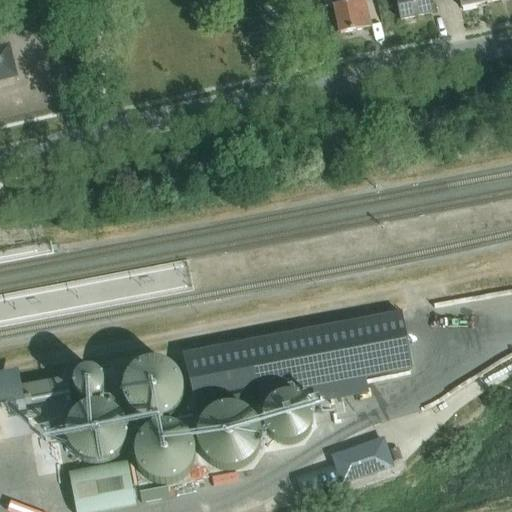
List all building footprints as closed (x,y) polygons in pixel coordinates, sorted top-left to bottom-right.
[(341,35),(372,29),(366,0),(364,0),(335,6),(341,35)] [(429,2),(437,0),(397,0),(402,23),(432,16),(429,2)] [(485,0),(459,0),(462,10),(487,5),(485,0)] [(0,77),(11,74),(6,51),(0,52),(0,77)] [(399,315),(183,357),(193,400),(187,401),(190,413),(312,390),(366,380),(413,371),(402,315),(399,315)] [(511,316),(463,325),(465,336),(511,327),(511,316)] [(123,391),(123,394),(123,396),(124,399),(124,401),(125,404),(126,407),(127,409),(129,412),(131,414),(133,416),(135,418),(138,420),(140,421),(143,422),(145,423),(148,423),(151,424),(153,424),(156,424),(158,423),(161,423),(164,422),(166,421),(169,420),(171,418),(174,416),(176,414),(177,412),(179,409),(180,407),(182,404),(182,401),(183,399),(183,396),(183,394),(183,391),(183,389),(182,386),(182,383),(180,381),(179,378),(177,376),(176,373),(174,371),(171,370),(169,368),(166,367),(164,365),(161,365),(158,364),(156,364),(153,364),(151,364),(148,364),(145,365),(143,365),(140,367),(138,368),(135,370),(133,371),(131,373),(129,376),(127,378),(126,381),(125,383),(124,386),(124,389),(123,391)] [(80,388),(79,391),(80,395),(81,398),(83,401),(85,403),(88,405),(91,406),(95,407),(96,407),(98,406),(101,405),(104,403),(107,401),(109,398),(110,395),(110,391),(110,388),(109,385),(107,382),(104,379),(101,377),(98,376),(95,376),(91,376),(88,377),(85,379),(83,382),(81,385),(80,388)] [(21,387),(0,391),(0,429),(27,425),(26,420),(70,412),(64,382),(21,390),(21,387)] [(263,419),(263,422),(263,425),(263,428),(264,430),(265,433),(267,435),(268,437),(270,439),(272,441),(273,442),(275,443),(277,444),(279,445),(282,446),(284,446),(287,447),(289,447),(292,446),(295,446),(298,445),(300,443),(303,442),(305,440),(307,438),(308,436),(310,433),(311,431),(312,429),(312,426),(312,424),(313,422),(312,420),(312,417),(312,415),(311,413),(310,410),(308,408),(307,406),(305,404),(303,402),(300,400),(298,399),(295,398),(292,397),(289,397),(287,397),(284,397),(282,398),(279,398),(277,399),(275,400),(273,401),(272,403),(270,405),(268,406),(267,409),(265,411),(264,413),(263,416),(263,419)] [(67,433),(67,437),(67,440),(68,444),(69,447),(70,450),(71,453),(73,455),(75,458),(77,460),(80,461),(82,463),(84,464),(87,465),(90,466),(92,466),(96,467),(99,467),(102,466),(105,465),(109,464),(112,463),(115,461),(117,459),(120,456),(122,453),(123,451),(125,448),(126,445),(126,442),(127,439),(127,437),(127,434),(126,431),(126,428),(125,426),(123,423),(122,420),(120,417),(117,415),(115,413),(112,411),(109,409),(105,408),(102,407),(99,407),(96,407),(95,407),(92,407),(90,408),(87,408),(84,409),(82,411),(80,412),(77,414),(75,416),(73,418),(71,421),(70,424),(69,427),(68,430),(67,433)] [(197,437),(197,440),(197,444),(198,448),(199,451),(200,454),(202,457),(204,460),(206,463),(208,465),(211,467),(213,468),(216,469),(218,471),(221,471),(224,472),(228,472),(231,472),(235,472),(238,471),(242,470),(245,468),(248,466),(251,464),(253,461),(256,458),(257,455),(259,452),(260,449),(261,446),(261,443),(261,440),(261,438),(261,435),(260,432),(259,428),(257,425),(256,423),(253,420),(251,417),(248,415),(245,413),(242,411),(238,410),(235,409),(231,408),(228,408),(224,409),(221,409),(218,410),(216,411),(213,413),(211,414),(208,416),(206,418),(204,421),(202,423),(200,426),(199,430),(198,433),(197,437)] [(136,449),(135,453),(135,457),(135,461),(136,465),(137,469),(139,472),(141,475),(144,478),(146,480),(149,482),(152,484),(155,485),(158,486),(162,487),(166,487),(170,486),(174,485),(177,484),(181,482),(184,480),(187,477),(190,474),(192,470),(193,467),(194,463),(195,460),(195,457),(195,454),(194,450),(193,447),(192,443),(190,440),(187,437),(184,434),(181,432),(177,430),(174,428),(170,427),(166,427),(162,427),(158,428),(155,429),(152,430),(149,431),(146,433),(144,436),(141,438),(139,441),(137,445),(136,449)] [(393,464),(386,442),(336,459),(346,486),(361,481),(358,474),(377,468),(380,474),(395,469),(393,464)] [(127,463),(68,474),(75,511),(109,511),(136,507),(127,463)] [(337,466),(298,479),(306,500),(344,487),(337,466)]
